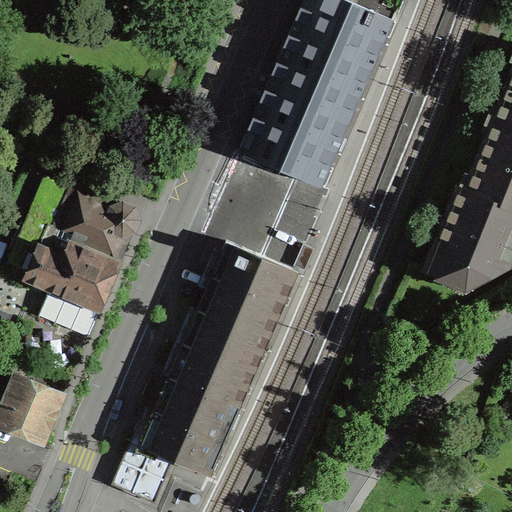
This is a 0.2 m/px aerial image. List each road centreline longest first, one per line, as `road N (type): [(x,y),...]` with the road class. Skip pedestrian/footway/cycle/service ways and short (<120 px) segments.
road 1 (residential): [(50,511),(270,0)]
road 2 (residential): [(333,511),(402,415),(511,323)]
